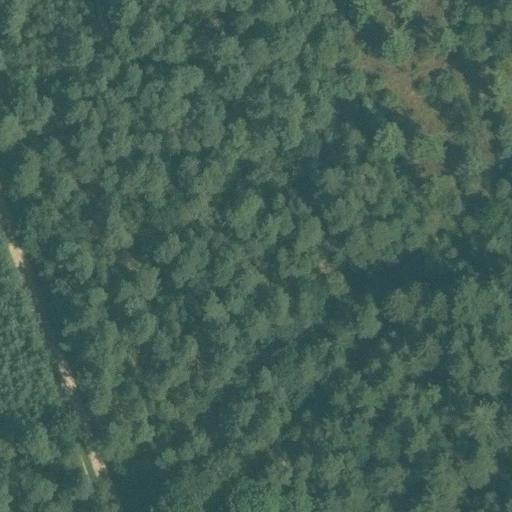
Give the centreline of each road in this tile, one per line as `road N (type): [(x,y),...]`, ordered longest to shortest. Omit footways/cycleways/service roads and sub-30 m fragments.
road 1 (track): [(97,482),(324,330),(408,304),(511,209)]
road 2 (track): [(116,511),(0,204)]
